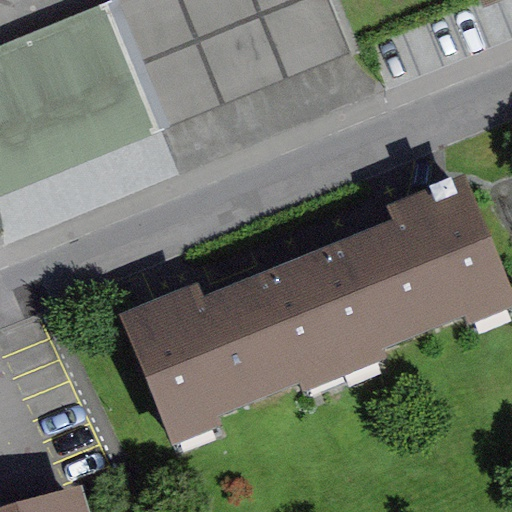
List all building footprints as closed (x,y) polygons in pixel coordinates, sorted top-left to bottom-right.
[(333,0),(125,0),(123,1),(173,124),(354,52),(333,0)] [(123,1),(0,50),(0,194),(173,124),(123,1)] [(402,236),(303,277),(338,363),(505,295),(464,195),(397,222),(402,236)] [(197,302),(129,330),(171,431),(338,363),(303,277),(203,317),(197,302)] [(76,511),(73,501),(34,511),(76,511)]
